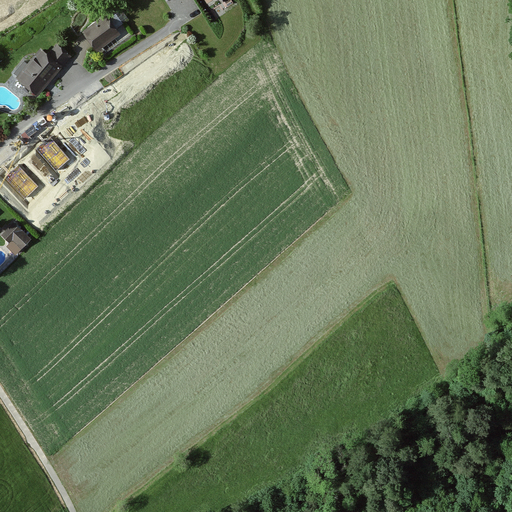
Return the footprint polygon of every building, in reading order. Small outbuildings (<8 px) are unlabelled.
[(105,18),(104,16),(81,34),(96,53),(119,35),(115,30),(127,20),(118,9),(105,18)] [(70,58),(55,45),(47,55),(41,50),(14,82),(35,99),(70,58)] [(176,48),(163,59),(180,80),(194,69),(176,48)] [(147,69),(133,80),(151,101),(165,90),(147,69)] [(118,90),(104,102),(122,123),(136,111),(118,90)] [(86,113),(72,124),(90,146),(104,134),(86,113)] [(31,151),(27,154),(36,165),(40,168),(48,161),(56,171),(70,159),(52,138),(45,144),(38,150),(35,147),(31,151)] [(18,165),(5,177),(24,198),(38,186),(18,165)] [(29,239),(16,227),(3,241),(6,243),(3,246),(13,256),(29,239)]
